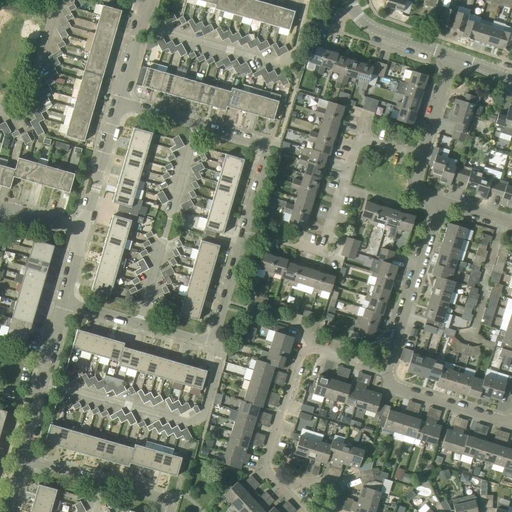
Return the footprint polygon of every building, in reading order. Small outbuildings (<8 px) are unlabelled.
[(215,10),(217,0),(207,0),(205,7),(215,10)] [(227,0),(217,0),(215,10),(214,14),(223,16),(227,0)] [(233,14),(237,0),(227,0),(223,16),(232,19),(233,14)] [(243,17),(247,0),(237,0),(233,14),(243,17)] [(252,20),(257,1),(254,0),(247,0),(243,17),(252,20)] [(405,0),(387,0),(385,7),(402,12),(405,0)] [(511,0),(499,0),(498,5),(510,8),(511,0)] [(261,22),(267,4),(257,1),(252,20),(261,22)] [(271,25),(276,6),(267,4),(261,22),(271,25)] [(119,20),(122,11),(103,5),(100,15),(119,20)] [(280,28),(285,9),(276,6),(271,25),(280,28)] [(469,14),(470,14),(471,10),(459,6),(457,12),(456,12),(451,29),(463,32),(469,14)] [(451,29),(456,12),(444,8),(439,25),(451,29)] [(280,28),(290,30),(295,12),(285,9),(280,28)] [(167,26),(177,20),(174,14),(164,20),(167,26)] [(481,18),(470,14),(469,14),(463,32),(461,37),(473,41),(480,19),(481,19),(481,18)] [(117,30),(119,20),(100,15),(98,24),(117,30)] [(492,23),(481,19),(480,19),(473,41),(486,44),(492,23)] [(195,33),(201,30),(205,28),(202,22),(196,25),(191,27),(195,33)] [(497,48),(504,26),(492,23),(486,44),(497,48)] [(114,39),(117,30),(98,24),(95,34),(114,39)] [(204,36),(214,30),(211,24),(205,28),(201,30),(204,36)] [(511,27),(505,25),(505,27),(504,26),(497,48),(510,52),(511,46),(511,27)] [(68,36),(65,30),(63,26),(57,30),(62,39),(68,36)] [(228,38),(233,36),(230,30),(225,32),(224,33),(219,35),(223,41),(228,38)] [(114,39),(95,34),(90,32),(87,41),(111,48),(114,39)] [(232,44),(242,38),(239,33),(233,36),(228,38),(232,44)] [(168,48),(166,44),(163,38),(157,41),(163,51),(168,48)] [(250,49),(257,46),(261,44),(257,38),(251,41),(247,43),(250,49)] [(109,58),(111,48),(87,41),(85,50),(90,52),(109,58)] [(178,51),(176,47),(175,45),(172,41),(166,44),(168,48),(172,54),(178,51)] [(260,52),(270,46),(267,41),(261,44),(257,46),(260,52)] [(187,54),(184,48),(181,43),(176,47),(178,51),(181,57),(187,54)] [(288,52),(285,46),(279,49),(275,52),(278,57),(288,52)] [(314,72),(318,74),(326,48),(321,47),(320,48),(313,46),(308,62),(316,64),(314,72)] [(331,50),(326,48),(318,74),(322,75),(325,67),(332,69),(333,69),(337,56),(338,54),(331,52),(331,50)] [(106,67),(109,58),(90,52),(87,61),(106,67)] [(61,64),(57,58),(55,54),(48,57),(52,63),(54,68),(61,64)] [(340,89),(342,83),(349,58),(344,56),(344,58),(337,56),(333,69),(332,69),(332,71),(340,74),(337,82),(336,87),(340,89)] [(233,67),(231,63),(227,57),(222,60),(224,64),(227,70),(233,67)] [(355,59),(349,58),(342,83),(346,84),(348,76),(356,79),(361,63),(354,61),(355,59)] [(237,59),(231,63),(233,67),(239,77),(245,74),(240,66),(237,59)] [(103,76),(106,67),(87,61),(84,71),(103,76)] [(377,76),(381,63),(375,61),(374,65),(371,74),(377,76)] [(240,66),(245,74),(246,76),(252,72),(250,68),(247,62),(240,66)] [(58,74),(54,68),(52,63),(46,67),(49,73),(52,77),(58,74)] [(368,65),(361,63),(356,79),(364,81),(362,89),(366,91),(371,74),(374,65),(368,64),(368,65)] [(383,78),(387,65),(381,63),(377,76),(383,78)] [(152,89),(157,70),(147,68),(142,86),(152,89)] [(265,68),(259,71),(261,75),(267,84),(273,81),(268,74),(265,68)] [(161,92),(166,73),(157,70),(152,89),(161,92)] [(274,70),(268,74),(273,81),(274,84),(280,81),(277,76),(274,70)] [(101,85),(103,76),(84,71),(82,80),(101,85)] [(405,78),(404,82),(425,89),(427,84),(425,83),(428,76),(412,71),(409,79),(405,78)] [(55,83),(52,77),(49,73),(43,76),(49,86),(55,83)] [(161,92),(170,95),(176,76),(166,73),(161,92)] [(283,86),(289,83),(283,73),(277,76),(280,81),(283,86)] [(179,97),(185,78),(176,76),(170,95),(179,97)] [(189,100),(194,81),(185,78),(179,97),(189,100)] [(98,95),(101,85),(82,80),(79,89),(98,95)] [(198,103),(203,84),(194,81),(189,100),(198,103)] [(407,88),(404,96),(420,100),(422,94),(424,94),(425,89),(404,82),(403,86),(407,88)] [(207,105),(213,86),(203,84),(198,103),(207,105)] [(236,109),(243,87),(239,86),(233,84),(231,92),(227,107),(236,109)] [(245,112),(251,93),(253,87),(243,85),(243,87),(236,109),(245,112)] [(216,108),(222,89),(213,86),(207,105),(216,108)] [(95,104),(98,95),(79,89),(77,99),(95,104)] [(227,107),(231,92),(222,89),(216,108),(226,111),(227,107)] [(264,117),(271,93),(262,90),(260,96),(255,115),(264,117)] [(337,101),(347,105),(351,95),(341,90),(337,101)] [(50,101),(47,95),(44,91),(38,94),(41,100),(44,105),(50,101)] [(260,96),(251,93),(245,112),(255,115),(260,96)] [(264,117),(274,120),(281,96),(271,93),(264,117)] [(471,116),(479,118),(482,108),(478,107),(481,98),(466,94),(466,95),(467,95),(465,102),(455,99),(452,110),(471,116)] [(420,108),(418,107),(420,100),(404,96),(402,103),(398,102),(397,106),(418,113),(420,108)] [(369,111),(372,99),(366,97),(362,109),(369,111)] [(93,113),(95,104),(77,99),(74,108),(93,113)] [(318,107),(317,112),(342,119),(344,114),(342,114),(344,107),(329,102),(319,99),(317,106),(318,107)] [(372,99),(369,111),(375,113),(379,101),(372,99)] [(47,111),(44,105),(41,100),(35,104),(39,109),(41,114),(47,111)] [(418,113),(397,106),(395,111),(399,112),(397,120),(413,125),(415,118),(416,118),(418,113)] [(511,107),(509,107),(506,115),(499,113),(500,112),(499,112),(494,127),(501,129),(500,133),(511,136),(511,135),(511,107)] [(90,123),(93,113),(74,108),(71,117),(90,123)] [(44,120),(41,114),(39,109),(33,113),(36,119),(39,123),(44,120)] [(468,126),(471,116),(452,110),(449,120),(457,123),(455,130),(469,134),(471,127),(468,126)] [(338,131),(337,131),(339,124),(341,125),(342,119),(317,112),(315,116),(324,118),(321,126),(338,131)] [(494,123),(496,116),(490,114),(488,121),(494,123)] [(87,132),(90,123),(71,117),(69,126),(87,132)] [(44,133),(39,123),(36,119),(30,122),(38,136),(44,133)] [(11,132),(9,128),(5,122),(0,125),(0,126),(2,130),(3,131),(5,135),(11,132)] [(85,141),(87,132),(69,126),(66,136),(85,141)] [(338,132),(338,131),(321,126),(319,134),(311,131),(309,136),(335,144),(336,138),(335,138),(337,131),(338,132)] [(131,137),(150,143),(153,133),(134,128),(131,137)] [(469,134),(455,130),(454,130),(455,131),(453,138),(452,138),(451,138),(466,143),(469,134)] [(184,146),(183,142),(179,135),(173,139),(176,145),(178,149),(184,146)] [(316,142),(314,150),(329,155),(332,148),(333,149),(335,144),(309,136),(308,140),(316,142)] [(148,152),(150,143),(131,137),(129,147),(148,152)] [(64,165),(68,151),(69,146),(63,144),(62,149),(58,163),(64,165)] [(145,161),(148,152),(129,147),(126,156),(145,161)] [(300,159),(325,167),(327,162),(325,161),(327,155),(329,155),(314,150),(304,147),(302,155),(301,155),(300,159)] [(441,177),(445,164),(447,159),(440,156),(442,149),(435,147),(429,165),(433,166),(430,174),(441,177)] [(242,169),(245,160),(226,154),(223,164),(242,169)] [(142,170),(145,161),(126,156),(123,165),(142,170)] [(16,170),(15,169),(13,177),(14,177),(23,179),(28,161),(19,158),(16,170)] [(324,172),(325,167),(300,159),(299,164),(307,166),(304,174),(321,179),(320,178),(322,172),(324,172)] [(32,182),(38,163),(28,161),(23,179),(32,182)] [(194,174),(199,172),(204,169),(201,162),(191,168),(194,174)] [(41,185),(47,166),(38,163),(32,182),(41,185)] [(239,178),(242,169),(223,164),(220,173),(239,178)] [(460,180),(464,166),(456,164),(455,167),(445,164),(441,177),(439,183),(450,186),(453,178),(460,180)] [(140,180),(142,170),(123,165),(121,174),(140,180)] [(51,187),(56,169),(47,166),(41,185),(51,187)] [(481,178),(483,172),(464,166),(460,180),(467,182),(466,188),(476,191),(481,178)] [(15,169),(6,167),(1,186),(11,188),(14,177),(13,177),(15,169)] [(60,190),(65,171),(56,169),(51,187),(60,190)] [(70,193),(75,174),(65,171),(60,190),(70,193)] [(239,178),(220,173),(218,182),(237,188),(239,178)] [(137,189),(140,180),(121,174),(118,184),(137,189)] [(321,179),(304,174),(302,182),(294,179),(292,184),(318,191),(319,186),(318,186),(320,179),(321,179)] [(495,194),(499,180),(492,177),(491,181),(481,178),(476,191),(474,196),(485,200),(488,191),(495,194)] [(510,208),(511,202),(511,187),(507,186),(508,183),(499,180),(495,194),(503,196),(500,204),(510,208)] [(234,197),(237,188),(218,182),(215,192),(234,197)] [(134,198),(137,189),(118,184),(115,193),(134,198)] [(299,190),(297,198),(313,203),(315,196),(316,196),(318,191),(292,184),(291,188),(299,190)] [(163,191),(157,194),(162,205),(169,201),(163,191)] [(231,206),(234,197),(215,192),(212,201),(231,206)] [(142,200),(134,198),(115,193),(113,202),(126,206),(125,212),(130,214),(130,213),(137,215),(142,200)] [(279,206),(285,208),(285,207),(310,215),(312,210),(310,210),(312,203),(313,203),(297,198),(294,206),(281,202),(279,206)] [(184,211),(194,206),(190,200),(180,205),(184,211)] [(229,215),(231,206),(212,201),(210,210),(229,215)] [(373,204),(366,202),(361,217),(370,220),(368,224),(372,225),(379,204),(374,202),(373,204)] [(384,205),(379,204),(372,225),(376,227),(378,223),(386,225),(391,209),(384,207),(384,205)] [(285,207),(285,208),(283,211),(292,214),(289,222),(305,227),(307,220),(309,220),(310,215),(285,207)] [(398,210),(397,211),(391,209),(386,225),(391,227),(389,235),(395,237),(397,233),(396,233),(403,211),(399,210),(398,211),(398,210)] [(113,215),(111,225),(129,230),(132,221),(136,222),(137,215),(130,213),(130,214),(125,212),(118,210),(116,216),(113,215)] [(226,225),(229,215),(210,210),(207,219),(226,225)] [(408,213),(403,211),(396,233),(397,233),(400,234),(402,230),(410,232),(415,217),(408,214),(408,213)] [(223,234),(226,225),(207,219),(203,235),(208,236),(210,230),(223,234)] [(448,223),(445,233),(463,239),(468,226),(457,222),(456,225),(448,223)] [(127,239),(129,230),(111,225),(108,234),(127,239)] [(460,249),(463,239),(445,233),(442,244),(460,249)] [(124,249),(127,239),(108,234),(105,243),(124,249)] [(487,246),(488,242),(490,242),(492,237),(482,234),(480,240),(479,244),(487,246)] [(215,238),(208,236),(203,235),(198,250),(217,256),(220,246),(213,244),(215,238)] [(351,238),(347,237),(345,243),(358,247),(360,241),(351,238)] [(508,253),(509,249),(511,239),(511,238),(507,237),(505,241),(504,240),(502,245),(500,244),(498,250),(508,253)] [(52,255),(55,246),(34,240),(32,249),(52,255)] [(121,258),(124,249),(105,243),(103,253),(121,258)] [(345,243),(343,249),(356,253),(358,247),(345,243)] [(457,260),(460,249),(442,244),(439,254),(457,260)] [(380,254),(393,258),(395,252),(382,248),(380,254)] [(49,264),(52,255),(32,249),(29,258),(49,264)] [(342,255),(345,257),(354,260),(356,253),(343,249),(342,255)] [(215,265),(217,256),(198,250),(196,259),(215,265)] [(498,250),(495,260),(505,263),(508,253),(498,250)] [(269,276),(276,255),(270,253),(270,255),(263,252),(257,272),(269,276)] [(126,259),(121,258),(103,253),(100,262),(119,267),(124,268),(126,259)] [(391,264),(393,258),(380,254),(378,260),(382,261),(391,264)] [(454,270),(457,260),(439,254),(435,265),(454,270)] [(281,256),(276,255),(269,276),(273,277),(274,273),(282,276),(287,262),(288,260),(280,258),(281,256)] [(47,273),(49,264),(29,258),(27,267),(47,273)] [(137,262),(140,268),(143,273),(149,269),(143,259),(137,262)] [(212,274),(215,265),(196,259),(193,269),(212,274)] [(395,273),(397,266),(391,264),(382,261),(379,269),(375,268),(374,272),(395,279),(397,274),(395,273)] [(116,276),(119,267),(100,262),(97,271),(116,276)] [(288,284),(292,285),(299,264),(294,262),(293,264),(287,262),(282,276),(281,277),(289,280),(288,284)] [(304,266),(299,264),(292,285),(297,286),(298,283),(306,285),(311,269),(304,267),(304,266)] [(451,280),(454,270),(435,265),(432,275),(437,276),(451,280)] [(44,281),(47,273),(27,267),(24,275),(44,281)] [(175,273),(171,267),(161,273),(164,279),(168,276),(175,273)] [(0,276),(18,282),(20,275),(1,268),(0,270),(0,276)] [(209,283),(212,274),(193,269),(190,278),(209,283)] [(317,271),(311,269),(306,285),(313,288),(312,292),(316,293),(323,271),(318,270),(317,271)] [(113,286),(116,276),(97,271),(95,280),(113,286)] [(328,273),(323,271),(316,293),(321,294),(322,290),(330,293),(335,277),(328,275),(328,273)] [(395,279),(374,272),(373,277),(377,278),(374,286),(390,291),(392,284),(394,284),(395,279)] [(42,290),(44,281),(24,275),(22,284),(42,290)] [(477,284),(479,278),(469,275),(466,286),(471,287),(476,288),(474,288),(475,283),(477,284)] [(455,281),(451,280),(437,276),(434,287),(452,292),(455,281)] [(207,293),(209,283),(190,278),(188,287),(207,293)] [(111,295),(113,286),(95,280),(92,290),(111,295)] [(492,287),(491,288),(501,291),(503,285),(498,284),(491,282),(495,283),(494,287),(492,287)] [(262,297),(265,285),(260,283),(256,295),(255,301),(260,303),(262,297)] [(40,298),(42,290),(22,284),(19,293),(40,298)] [(390,291),(374,286),(372,293),(368,292),(367,296),(388,303),(389,298),(388,297),(390,291)] [(204,302),(207,293),(188,287),(185,296),(204,302)] [(449,303),(452,292),(434,287),(430,297),(449,303)] [(478,289),(476,288),(471,287),(468,297),(477,300),(479,294),(477,294),(478,289)] [(37,307),(40,298),(19,293),(17,301),(37,307)] [(201,311),(204,302),(185,296),(182,306),(201,311)] [(386,308),(387,305),(388,303),(367,296),(365,301),(369,302),(367,309),(367,310),(381,314),(381,315),(382,315),(385,308),(386,308)] [(260,303),(267,305),(268,299),(262,297),(260,303)] [(446,313),(449,303),(430,297),(427,307),(446,313)] [(496,306),(498,301),(489,298),(488,299),(490,300),(489,304),(496,306)] [(35,316),(37,307),(17,301),(14,310),(35,316)] [(493,316),(496,306),(489,304),(487,309),(485,308),(484,313),(493,316)] [(199,321),(201,311),(182,306),(180,315),(199,321)] [(442,323),(446,313),(427,307),(424,318),(427,319),(425,325),(436,328),(443,330),(444,327),(445,324),(442,323)] [(358,316),(357,320),(378,326),(380,321),(379,321),(381,315),(381,314),(367,310),(367,309),(365,309),(360,308),(358,316)] [(32,325),(35,316),(14,310),(12,319),(32,325)] [(490,327),(493,316),(484,313),(480,324),(490,327)] [(29,333),(32,325),(12,319),(9,327),(29,333)] [(355,340),(368,343),(370,337),(373,338),(375,331),(377,332),(378,326),(357,320),(356,324),(360,325),(356,339),(355,340)] [(0,333),(7,336),(9,326),(2,324),(0,331),(0,333)] [(287,329),(276,325),(275,325),(273,331),(275,332),(272,342),(291,348),(294,337),(286,335),(287,329)] [(423,330),(435,334),(436,328),(425,325),(423,330)] [(27,342),(29,333),(9,327),(7,336),(27,342)] [(249,333),(249,335),(248,339),(254,341),(257,329),(251,327),(249,333)] [(443,330),(442,333),(454,337),(456,331),(444,327),(443,330)] [(82,351),(87,332),(78,329),(72,348),(82,351)] [(511,333),(505,332),(499,330),(495,343),(494,346),(501,348),(511,351),(511,333)] [(249,335),(249,333),(244,331),(240,343),(246,345),(248,339),(249,335)] [(91,354),(97,335),(87,332),(82,351),(91,354)] [(101,356),(106,338),(97,335),(91,354),(101,356)] [(110,359),(115,340),(106,338),(101,356),(110,359)] [(495,343),(483,339),(481,345),(493,349),(494,346),(495,343)] [(123,347),(124,347),(125,343),(115,340),(110,359),(119,362),(123,347)] [(287,358),(291,348),(272,342),(269,352),(287,358)] [(462,343),(460,343),(459,342),(452,349),(455,352),(459,353),(462,343)] [(133,349),(124,347),(123,347),(119,362),(118,365),(127,368),(133,349)] [(511,358),(511,357),(511,351),(501,348),(500,354),(505,356),(511,358)] [(137,371),(142,352),(133,349),(127,368),(137,371)] [(408,349),(404,361),(410,363),(407,372),(417,375),(423,356),(413,353),(414,351),(408,349)] [(146,373),(151,355),(142,352),(137,371),(146,373)] [(284,369),(287,358),(269,352),(266,362),(266,363),(275,366),(284,369)] [(155,376),(161,357),(151,355),(146,373),(155,376)] [(428,378),(433,360),(423,356),(417,375),(428,378)] [(503,364),(509,366),(511,358),(505,356),(503,364)] [(164,379),(170,360),(161,357),(155,376),(164,379)] [(266,363),(266,362),(257,359),(253,370),(276,377),(278,372),(273,371),(275,366),(266,363)] [(18,382),(23,363),(10,360),(6,379),(18,382)] [(174,381),(179,363),(170,360),(164,379),(174,381)] [(443,368),(444,363),(433,360),(428,378),(438,381),(443,368)] [(183,384),(188,365),(179,363),(174,381),(183,384)] [(192,387),(198,368),(188,365),(183,384),(192,387)] [(457,392),(463,374),(465,368),(455,365),(453,371),(447,389),(457,392)] [(198,368),(192,387),(202,390),(207,371),(198,368)] [(447,389),(453,371),(443,368),(438,381),(437,386),(447,389)] [(275,382),(276,377),(253,370),(250,380),(269,386),(270,381),(275,382)] [(70,383),(80,377),(77,371),(67,377),(70,383)] [(495,379),(490,397),(501,401),(503,392),(509,394),(511,384),(511,381),(507,380),(508,376),(497,372),(495,379)] [(468,396),(473,377),(463,374),(457,392),(468,396)] [(97,391),(103,387),(119,379),(106,375),(104,379),(98,383),(94,385),(97,391)] [(324,397),(330,379),(319,375),(317,383),(314,382),(311,393),(324,397)] [(334,400),(342,377),(336,376),(335,380),(330,379),(324,397),(334,400)] [(480,394),(490,397),(495,379),(485,376),(483,380),(484,380),(480,394)] [(94,385),(98,383),(95,377),(89,380),(85,382),(88,388),(94,385)] [(345,403),(350,385),(345,383),(346,379),(342,377),(334,400),(345,403)] [(484,380),(483,380),(473,377),(468,396),(479,399),(480,394),(484,380)] [(113,390),(123,384),(124,381),(119,379),(103,387),(107,393),(113,390)] [(267,391),(269,386),(250,380),(247,391),(270,398),(271,393),(267,391)] [(355,406),(362,384),(357,382),(356,387),(350,385),(345,403),(355,406)] [(116,396),(126,390),(123,384),(113,390),(116,396)] [(365,410),(371,391),(366,390),(367,385),(362,384),(355,406),(365,410)] [(146,388),(142,391),(142,390),(137,392),(141,398),(149,393),(146,388)] [(268,403),(270,398),(247,391),(244,401),(260,406),(260,407),(262,407),(264,402),(268,403)] [(381,417),(385,405),(379,403),(382,395),(371,391),(365,410),(376,413),(375,415),(381,417)] [(150,401),(154,398),(151,392),(149,393),(141,398),(144,404),(150,401)] [(153,406),(163,401),(160,395),(154,398),(150,401),(153,406)] [(172,412),(178,408),(182,406),(179,400),(173,403),(169,406),(172,412)] [(244,401),(241,400),(238,411),(261,418),(263,413),(258,412),(260,407),(260,406),(244,401)] [(181,415),(191,409),(188,403),(182,406),(178,408),(181,415)] [(314,407),(302,404),(300,410),(312,413),(314,407)] [(394,432),(400,413),(389,410),(391,406),(385,405),(381,417),(378,426),(384,428),(384,429),(394,432)] [(121,423),(127,420),(125,415),(122,409),(116,413),(118,417),(121,423)] [(260,423),(261,418),(238,411),(235,421),(253,427),(255,422),(260,423)] [(404,435),(411,412),(407,411),(405,415),(400,413),(394,432),(404,435)] [(137,422),(134,416),(131,412),(125,415),(127,420),(131,426),(137,422)] [(312,416),(300,412),(298,418),(310,422),(312,416)] [(415,438),(420,420),(415,418),(417,414),(411,412),(404,435),(415,438)] [(425,441),(432,418),(427,417),(426,421),(420,420),(415,438),(425,441)] [(432,418),(425,441),(436,445),(442,426),(436,425),(437,420),(432,418)] [(162,426),(161,425),(159,420),(153,424),(155,428),(159,434),(161,432),(164,430),(162,426)] [(252,432),(253,427),(235,421),(232,432),(255,439),(256,434),(252,432)] [(161,432),(164,438),(168,436),(174,433),(172,429),(168,423),(162,426),(164,430),(161,432)] [(55,446),(60,427),(51,424),(45,443),(55,446)] [(181,431),(180,430),(178,426),(172,429),(174,433),(177,439),(183,435),(181,431)] [(452,451),(459,428),(454,426),(453,431),(447,429),(441,448),(452,451)] [(64,448),(70,430),(60,427),(55,446),(64,448)] [(192,438),(188,430),(187,428),(181,431),(183,435),(187,441),(192,438)] [(462,454),(468,436),(463,434),(464,430),(459,428),(452,451),(462,454)] [(73,451),(79,432),(70,430),(64,448),(73,451)] [(83,454),(88,435),(79,432),(73,451),(83,454)] [(253,444),(255,439),(232,432),(228,442),(247,448),(249,442),(253,444)] [(473,457),(480,434),(475,433),(473,437),(468,436),(462,454),(473,457)] [(483,461),(489,442),(483,440),(485,436),(480,434),(473,457),(483,461)] [(92,456),(97,438),(88,435),(83,454),(92,456)] [(305,457),(311,439),(300,435),(298,441),(296,440),(294,445),(293,448),(296,449),(295,454),(305,457)] [(101,459),(107,440),(97,438),(92,456),(101,459)] [(314,465),(321,442),(311,439),(305,457),(311,459),(309,463),(314,465)] [(493,464),(500,441),(495,439),(494,444),(489,442),(483,461),(493,464)] [(111,462),(116,443),(107,440),(101,459),(111,462)] [(331,465),(336,467),(343,444),(332,440),(331,445),(332,445),(327,459),(328,459),(333,461),(331,465)] [(504,467),(509,449),(504,447),(505,442),(500,441),(493,464),(504,467)] [(245,453),(247,448),(228,442),(225,452),(248,459),(250,454),(245,453)] [(321,442),(314,465),(319,466),(321,462),(326,464),(328,459),(327,459),(332,445),(331,445),(321,442)] [(120,464),(125,446),(116,443),(111,462),(120,464)] [(140,466),(145,447),(135,444),(134,448),(135,448),(130,463),(131,463),(140,466)] [(348,465),(354,447),(343,444),(336,467),(341,468),(342,464),(348,465)] [(135,448),(134,448),(125,446),(120,464),(129,467),(131,463),(130,463),(135,448)] [(149,468),(154,450),(145,447),(140,466),(149,468)] [(348,465),(349,466),(359,469),(364,450),(354,447),(348,465)] [(209,449),(203,448),(200,455),(207,457),(209,449)] [(158,471),(163,452),(154,450),(149,468),(158,471)] [(167,474),(173,455),(163,452),(158,471),(167,474)] [(247,464),(248,459),(225,452),(222,463),(240,469),(242,463),(247,464)] [(173,455),(167,474),(177,477),(182,458),(173,455)] [(393,478),(402,481),(404,473),(405,470),(397,467),(393,478)] [(373,475),(372,469),(359,471),(361,478),(373,475)] [(380,477),(382,472),(372,469),(373,475),(380,477)] [(412,476),(404,473),(402,481),(409,484),(412,476)] [(252,475),(246,480),(255,489),(261,484),(252,475)] [(384,478),(380,477),(373,475),(361,478),(362,483),(365,483),(364,487),(363,486),(359,497),(378,503),(381,492),(379,491),(384,478)] [(249,487),(245,483),(242,486),(238,482),(224,495),(231,503),(249,487)] [(55,499),(58,490),(39,484),(36,494),(55,499)] [(238,511),(252,498),(249,494),(252,491),(249,487),(231,503),(238,511)] [(416,494),(411,489),(403,496),(408,501),(416,494)] [(268,504),(274,500),(268,491),(262,495),(268,504)] [(55,500),(55,499),(36,494),(33,503),(52,508),(52,510),(57,511),(60,501),(55,500)] [(463,497),(466,511),(477,511),(474,494),(463,497)] [(371,511),(374,511),(378,503),(359,497),(358,502),(353,501),(352,506),(371,511)] [(454,511),(466,511),(463,497),(452,500),(454,511)] [(239,511),(252,511),(263,503),(260,499),(256,502),(252,498),(238,511),(239,511)] [(499,503),(498,503),(495,511),(506,511),(507,511),(508,507),(508,506),(510,500),(500,498),(499,503)] [(281,508),(286,511),(293,511),(296,508),(288,500),(281,508)] [(440,503),(444,511),(449,511),(452,511),(446,500),(440,503)] [(85,511),(86,511),(84,507),(81,502),(75,505),(78,511),(85,511)] [(51,511),(52,510),(52,508),(33,503),(30,511),(51,511)] [(265,511),(263,510),(267,506),(263,503),(252,511),(265,511)] [(438,511),(444,511),(440,503),(435,506),(438,511)]
